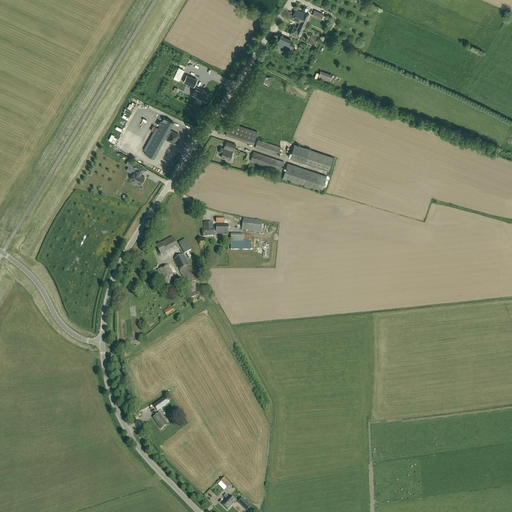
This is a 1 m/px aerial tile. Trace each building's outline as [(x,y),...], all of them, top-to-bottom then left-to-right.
[(290,35),(299,39),(304,26),(309,15),(304,12),(303,13),(296,10),(291,20),(299,23),(299,24),(301,25),(299,29),(293,26),(290,35)] [(321,20),(324,14),(315,10),(314,10),(312,16),(321,20)] [(314,27),(310,43),(315,45),(319,29),(314,27)] [(281,35),(275,49),(284,54),(287,48),(292,50),(294,44),(289,42),(290,40),(281,35)] [(173,78),(179,81),(184,70),(178,68),(173,78)] [(332,75),(320,71),(318,76),(330,81),(332,75)] [(197,80),(187,75),(183,82),(193,87),(197,80)] [(270,77),(269,78),(264,75),(260,81),(268,86),(273,79),(270,77)] [(199,90),(200,89),(196,87),(192,96),(195,98),(196,97),(201,99),(205,93),(199,90)] [(127,107),(133,110),(136,103),(129,100),(127,107)] [(170,130),(174,123),(164,118),(145,154),(154,159),(165,139),(174,144),(179,135),(170,130)] [(257,132),(230,123),(225,135),(253,145),(257,132)] [(236,145),(226,142),(225,146),(225,147),(225,149),(221,148),(219,153),(222,154),(221,158),(230,161),(233,151),(232,151),(233,148),(235,149),(236,145)] [(276,149),(273,156),(289,161),(291,154),(276,149)] [(249,160),(279,169),(282,160),(252,151),(249,160)] [(130,173),(133,174),(130,179),(141,185),(145,178),(141,176),(145,168),(136,163),(135,163),(132,161),(129,159),(126,164),(129,167),(130,165),(133,167),(130,173)] [(320,190),(325,174),(286,162),(281,178),(320,190)] [(245,163),(244,166),(247,167),(246,171),(253,173),(254,166),(245,163)] [(262,222),(243,219),(242,230),(260,233),(262,222)] [(214,236),(215,235),(228,235),(228,224),(216,224),(216,231),(214,231),(213,222),(203,223),(204,231),(203,231),(203,237),(214,236)] [(231,250),(251,250),(251,235),(243,234),(243,235),(230,234),(231,250)] [(161,243),(161,244),(156,246),(161,256),(166,253),(178,247),(173,237),(161,243)] [(189,259),(191,257),(188,252),(191,250),(185,240),(179,243),(185,254),(186,253),(189,258),(189,259)] [(174,260),(180,271),(179,271),(187,286),(198,280),(190,265),(189,266),(183,255),(174,260)] [(176,281),(173,274),(176,272),(173,267),(170,269),(168,265),(157,271),(166,287),(176,281)] [(197,291),(188,295),(190,300),(199,296),(197,291)] [(172,306),(163,311),(166,316),(175,311),(172,306)] [(169,404),(165,398),(153,406),(157,412),(169,404)] [(167,425),(159,414),(153,418),(161,430),(167,425)] [(231,484),(225,478),(220,482),(226,488),(231,484)] [(228,511),(236,502),(230,496),(222,505),(228,511)] [(248,504),(248,503),(247,501),(246,502),(243,499),(238,503),(247,511),(251,507),(248,504)]
